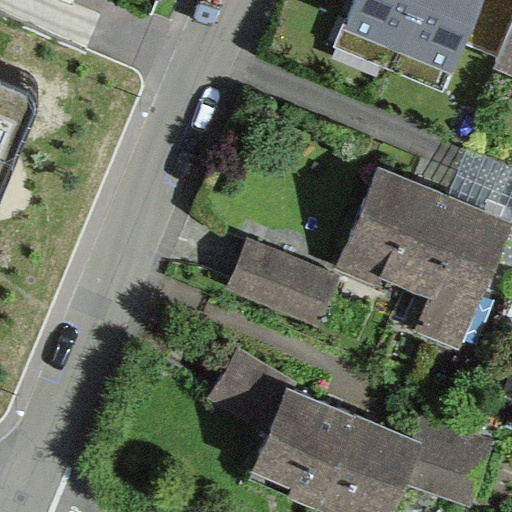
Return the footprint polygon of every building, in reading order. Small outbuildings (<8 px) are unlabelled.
[(511,60),(511,0),(451,0),(433,44),(464,57),(467,50),(509,68),(511,60)] [(408,279),(446,188),(383,162),(341,262),(378,277),(382,268),(408,279)] [(511,226),(511,215),(446,188),(408,279),(443,294),(430,324),(465,339),(511,226)] [(341,274),(253,239),(236,281),(323,317),(341,274)] [(258,473),(317,498),(358,408),(299,379),(244,344),(215,391),(279,431),(258,473)] [(423,438),(358,408),(317,498),(346,511),(391,511),(410,471),(461,494),(485,441),(432,417),(423,438)]
